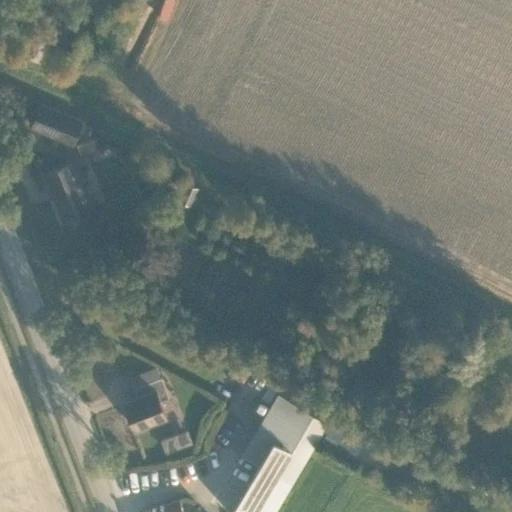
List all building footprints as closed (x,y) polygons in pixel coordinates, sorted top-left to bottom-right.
[(84,118),(42,100),(31,125),(73,143),(84,118)] [(77,143),(81,153),(108,142),(105,135),(99,137),(98,134),(77,143)] [(95,205),(75,156),(43,169),(63,218),(95,205)] [(159,192),(176,185),(170,170),(153,178),(159,192)] [(190,203),(198,186),(186,181),(178,198),(190,203)] [(144,282),(169,294),(175,282),(150,270),(144,282)] [(139,396),(125,401),(134,427),(167,414),(160,397),(168,394),(161,377),(134,387),(139,396)] [(230,511),(272,511),(327,419),(277,389),(242,452),(260,462),(230,511)] [(195,426),(180,429),(183,445),(198,443),(195,426)] [(175,433),(162,438),(166,451),(180,446),(175,433)] [(184,511),(186,511),(180,495),(149,507),(151,511),(184,511)]
